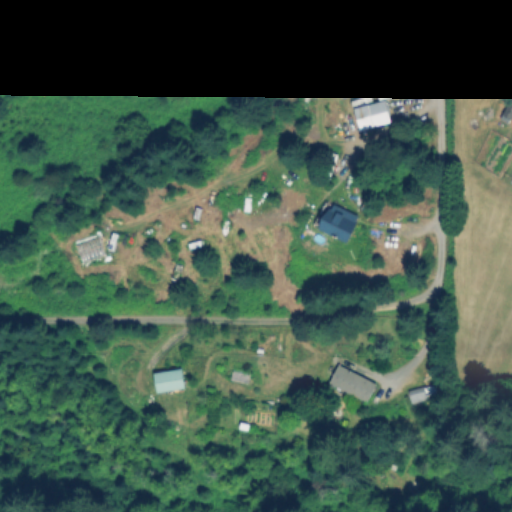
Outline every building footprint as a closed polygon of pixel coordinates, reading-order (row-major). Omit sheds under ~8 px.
[(390,122),(384,99),(353,107),(358,130),(390,122)] [(346,241),(358,215),(329,202),(317,228),(346,241)] [(366,401),(375,382),(336,364),(327,383),(366,401)] [(155,391),(183,388),(181,368),(153,371),(155,391)] [(409,403),(427,398),(424,386),(406,390),(409,403)]
